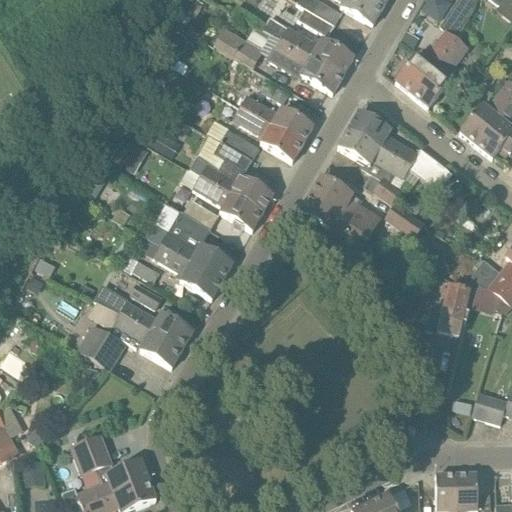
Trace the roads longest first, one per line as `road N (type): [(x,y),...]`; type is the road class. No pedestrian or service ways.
road 1 (residential): [(182,511),(159,437),(167,410),(362,83)]
road 2 (residential): [(322,511),(446,457),(511,456)]
road 3 (residential): [(511,201),(362,83)]
